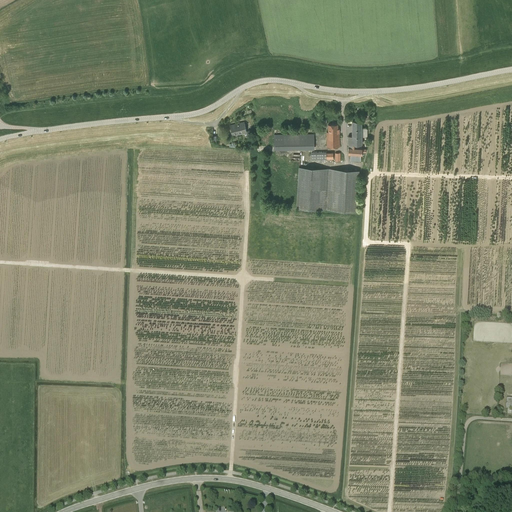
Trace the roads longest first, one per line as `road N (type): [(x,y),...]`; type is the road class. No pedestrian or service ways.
road 1 (tertiary): [(43,130),(188,115),(260,81),(374,91),(511,69)]
road 2 (secondary): [(63,511),(152,484),(206,478),(255,485),(331,511)]
